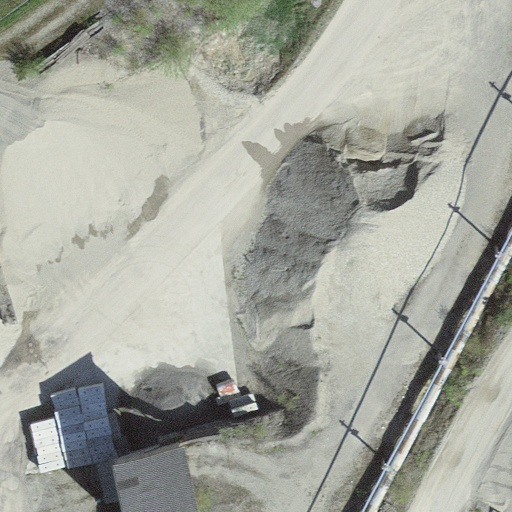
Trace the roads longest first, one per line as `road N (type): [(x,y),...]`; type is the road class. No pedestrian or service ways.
road 1 (track): [(0,425),(256,161),(374,0)]
road 2 (track): [(511,346),(409,511)]
